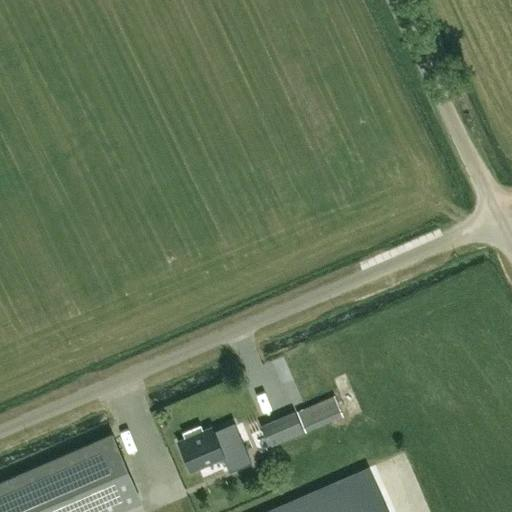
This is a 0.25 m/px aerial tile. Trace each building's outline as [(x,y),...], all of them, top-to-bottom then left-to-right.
[(252,368),(251,348),(237,349),(238,369),(252,368)] [(305,430),(343,414),(335,396),(297,412),(305,430)] [(184,437),(178,440),(190,469),(222,456),(228,472),(251,462),(250,458),(247,459),(233,426),(236,425),(234,421),(213,430),(211,425),(202,429),(200,425),(183,432),(184,437)] [(274,422),(261,427),(269,447),(282,441),(274,422)] [(111,433),(0,482),(0,511),(111,511),(141,499),(111,433)] [(386,511),(368,468),(265,511),(386,511)]
